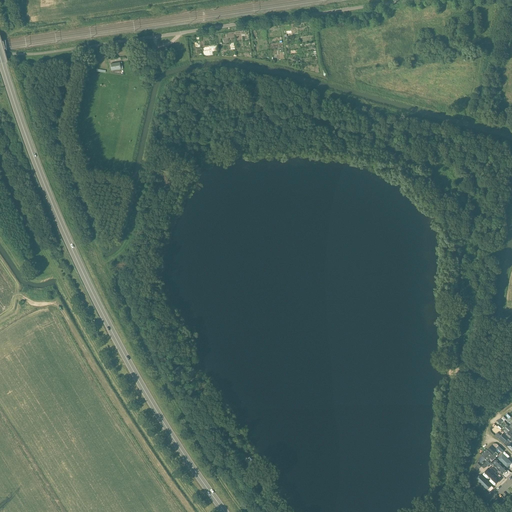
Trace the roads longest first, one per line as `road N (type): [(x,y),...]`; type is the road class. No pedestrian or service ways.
road 1 (track): [(272,511),(139,285),(140,239),(167,164),(203,129),(255,114),(350,126),(404,154),(474,172)]
road 2 (primary): [(224,511),(173,439),(82,272),(0,57)]
road 3 (track): [(474,172),(458,203),(456,363),(444,477),(432,511)]
